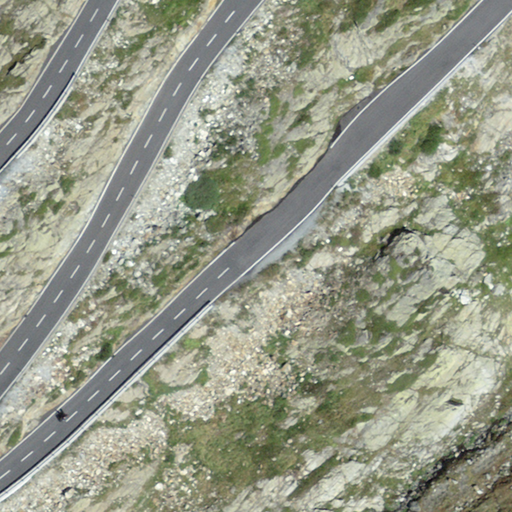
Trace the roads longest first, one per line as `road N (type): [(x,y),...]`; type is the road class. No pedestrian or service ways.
road 1 (tertiary): [(502,0),(300,202),(0,478)]
road 2 (trunk): [(199,511),(509,0)]
road 3 (tertiary): [(0,374),(69,282),(183,79),(242,0)]
road 4 (tertiary): [(102,0),(56,79),(0,151)]
